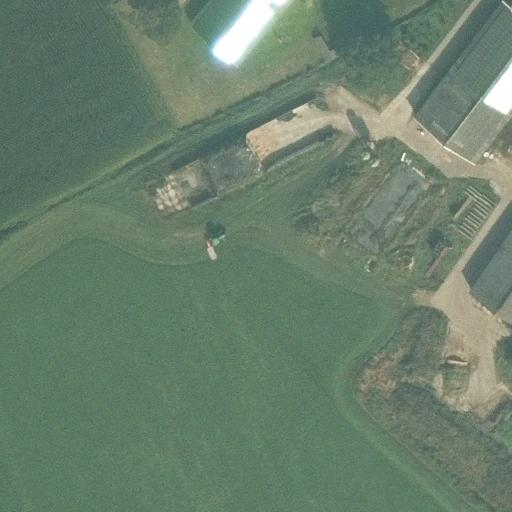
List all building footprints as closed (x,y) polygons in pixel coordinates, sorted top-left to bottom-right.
[(209,0),(190,23),(238,64),(292,0),(209,0)] [(501,0),(413,114),(474,162),(511,112),(511,5),(505,0),(501,0)] [(430,179),(401,163),(377,204),(387,210),(384,214),(403,225),(430,179)] [(197,186),(239,187),(239,167),(182,166),(182,176),(197,176),(197,186)] [(511,226),(469,289),(511,318),(511,226)]
